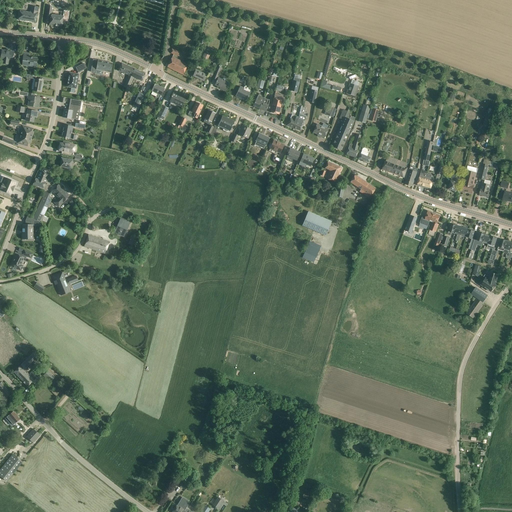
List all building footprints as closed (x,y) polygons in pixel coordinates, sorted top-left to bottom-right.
[(18,20),(35,23),(38,7),(31,6),(30,13),(20,11),(18,20)] [(55,26),(57,14),(55,14),(55,15),(51,15),(52,6),(48,6),(46,23),(49,23),(49,25),(55,26)] [(57,14),(55,26),(62,27),(62,25),(67,25),(68,22),(69,11),(64,11),(63,14),(59,13),(59,15),(57,14)] [(13,60),(13,56),(14,53),(7,52),(7,51),(2,50),(1,58),(4,59),(3,64),(8,64),(8,59),(13,60)] [(207,61),(210,55),(205,52),(202,58),(207,61)] [(37,63),(37,58),(32,57),(31,57),(31,58),(29,58),(29,54),(24,53),(22,65),(33,67),(33,63),(37,63)] [(183,75),(188,65),(172,57),(167,67),(183,75)] [(112,63),(93,60),(91,72),(96,73),(96,71),(98,71),(98,70),(103,71),(103,72),(105,73),(106,71),(111,72),(112,63)] [(88,66),(86,62),(78,66),(75,68),(77,71),(77,72),(85,68),(84,67),(88,66)] [(128,75),(132,68),(122,63),(119,71),(128,75)] [(145,74),(132,68),(128,75),(131,76),(126,88),(129,89),(134,78),(142,81),(145,74)] [(196,70),(195,71),(193,76),(204,81),(207,75),(196,70)] [(279,78),(280,72),(274,71),(273,76),(270,75),(269,82),(272,83),(273,76),(279,78)] [(69,73),(67,87),(71,88),(75,88),(76,88),(78,75),(69,73)] [(262,77),(260,77),(257,87),(262,89),(266,75),(263,74),(262,77)] [(229,82),(226,81),(226,80),(226,79),(225,79),(225,78),(224,78),(223,78),(222,78),(222,79),(218,77),(216,82),(215,85),(222,88),(221,89),(225,91),(229,82)] [(293,81),(291,90),(297,92),(298,85),(300,79),(294,78),(293,81)] [(42,80),(37,79),(35,79),(33,79),(31,89),(33,90),(33,91),(41,92),(42,87),(41,87),(42,80)] [(329,89),(330,81),(322,80),(321,88),(329,89)] [(155,84),(153,89),(151,91),(152,92),(151,95),(160,99),(161,96),(164,89),(155,84)] [(356,86),(351,84),(347,94),(353,96),(356,86)] [(240,87),(238,91),(236,96),(240,98),(241,97),(247,100),(250,93),(243,90),(244,88),(240,87)] [(317,92),(311,90),(308,102),(315,103),(317,92)] [(34,94),(19,91),(19,95),(27,96),(27,99),(28,99),(27,106),(37,107),(38,101),(39,101),(40,98),(33,97),(34,94)] [(139,92),(133,106),(138,108),(144,94),(139,92)] [(173,93),(171,97),(172,97),(170,101),(182,107),(185,100),(177,96),(178,95),(173,93)] [(275,94),(271,108),(270,113),(279,115),(282,100),(283,96),(275,94)] [(253,106),(259,109),(262,103),(264,99),(258,96),(256,100),(253,106)] [(262,103),(259,109),(265,111),(268,105),(269,101),(266,100),(264,99),(262,103)] [(65,110),(63,117),(75,119),(77,109),(80,110),(81,101),(72,100),(70,111),(68,110),(65,110)] [(196,103),(194,107),(192,111),(190,110),(188,114),(197,118),(201,111),(200,110),(202,106),(196,103)] [(163,120),(167,107),(161,105),(157,118),(163,120)] [(370,107),(363,105),(358,121),(365,123),(370,107)] [(28,108),(17,106),(16,112),(23,113),(24,113),(27,113),(25,121),(33,122),(34,116),(37,116),(38,112),(28,110),(28,108)] [(327,106),(324,114),(333,117),(336,109),(327,106)] [(495,111),(493,111),(494,110),(488,108),(483,131),(478,130),(477,135),(488,138),(495,111)] [(215,113),(208,110),(204,119),(205,119),(203,122),(206,123),(210,125),(211,122),(215,113)] [(335,138),(332,146),(341,150),(348,134),(350,129),(351,126),(351,127),(353,122),(350,120),(350,121),(348,120),(348,119),(344,118),(347,112),(343,110),(339,118),(343,120),(342,123),(343,123),(341,126),(341,125),(339,130),(337,135),(336,134),(334,137),(335,138)] [(369,119),(369,120),(375,122),(378,114),(371,112),(371,115),(369,119)] [(295,116),(295,115),(292,114),(290,118),(287,125),(294,128),(295,126),(299,117),(295,116)] [(222,116),(220,121),(218,126),(230,132),(233,125),(232,125),(234,122),(227,119),(222,116)] [(299,117),(295,126),(294,128),(300,131),(303,124),(301,123),(302,119),(299,117)] [(64,124),(63,125),(62,133),(61,132),(61,137),(77,140),(78,135),(72,134),(73,126),(64,124)] [(317,124),(315,128),(313,132),(320,136),(320,137),(324,139),(328,129),(317,124)] [(22,131),(21,135),(32,138),(33,132),(31,131),(32,128),(22,125),(20,131),(22,131)] [(210,125),(207,132),(210,134),(211,133),(214,135),(217,129),(213,128),(214,127),(210,125)] [(242,126),(240,130),(238,134),(247,139),(251,130),(242,126)] [(256,141),(255,142),(265,147),(265,145),(266,145),(267,143),(269,138),(259,134),(257,138),(256,141)] [(357,151),(362,136),(356,134),(353,145),(349,144),(346,154),(355,158),(358,151),(357,151)] [(32,138),(21,135),(20,138),(18,138),(17,143),(27,146),(28,143),(30,144),(32,138)] [(388,136),(385,146),(392,148),(395,138),(388,136)] [(272,143),(271,146),(270,148),(280,153),(284,145),(279,143),(279,144),(273,141),(272,143)] [(428,141),(425,154),(424,160),(429,161),(430,155),(433,142),(428,141)] [(63,143),(60,143),(60,147),(59,147),(58,149),(59,149),(59,150),(62,151),(61,154),(72,156),(72,152),(73,152),(74,150),(75,148),(74,146),(74,145),(69,145),(70,143),(63,142),(63,143)] [(363,147),(360,154),(358,158),(368,163),(370,158),(367,157),(369,150),(363,147)] [(300,153),(290,148),(287,156),(296,160),(300,153)] [(303,154),(301,159),(300,163),(310,167),(313,160),(307,157),(308,156),(303,154)] [(61,158),(60,167),(65,168),(64,169),(69,169),(69,168),(71,169),(73,160),(61,158)] [(386,160),(384,165),(382,169),(404,177),(407,168),(386,160)] [(328,162),(326,167),(325,168),(330,170),(326,179),(335,182),(341,168),(328,162)] [(488,165),(483,164),(479,179),(484,180),(488,165)] [(414,167),(410,166),(410,169),(405,184),(412,186),(417,172),(413,170),(414,167)] [(468,166),(466,171),(463,185),(462,185),(460,192),(463,192),(463,191),(472,193),(474,186),(473,186),(478,168),(477,168),(477,169),(468,166)] [(40,171),(38,176),(36,179),(35,178),(33,184),(43,189),(49,175),(40,171)] [(417,185),(425,188),(426,184),(424,183),(425,179),(425,180),(427,173),(421,172),(417,185)] [(432,175),(427,173),(425,180),(425,179),(424,183),(426,184),(425,188),(430,190),(434,179),(431,178),(432,175)] [(457,175),(450,173),(449,178),(451,178),(449,189),(456,191),(459,180),(456,179),(457,175)] [(355,175),(352,179),(350,182),(371,196),(375,189),(355,175)] [(1,183),(0,184),(0,188),(2,190),(10,194),(12,191),(13,191),(15,186),(14,186),(16,183),(10,180),(7,179),(5,185),(1,183)] [(491,185),(482,183),(479,195),(488,197),(491,185)] [(58,185),(55,188),(52,191),(58,198),(54,202),(58,207),(66,199),(69,196),(58,185)] [(338,187),(336,197),(342,198),(344,189),(338,187)] [(49,194),(45,192),(33,218),(41,222),(51,201),(49,194)] [(511,193),(505,192),(504,196),(503,201),(507,201),(511,201),(511,193)] [(431,221),(434,213),(428,211),(425,219),(424,222),(429,223),(430,221),(431,221)] [(325,236),(331,222),(308,212),(302,226),(325,236)] [(440,216),(434,213),(431,221),(432,222),(429,230),(436,232),(439,224),(437,224),(440,216)] [(32,224),(22,224),(22,239),(33,239),(33,226),(42,226),(41,222),(33,218),(27,216),(25,221),(32,221),(32,224)] [(409,221),(405,231),(411,233),(415,224),(409,221)] [(128,227),(119,222),(116,230),(125,234),(128,227)] [(451,232),(454,233),(457,225),(451,224),(450,227),(447,235),(450,236),(451,232)] [(460,235),(463,227),(457,225),(454,233),(458,235),(454,245),(457,246),(460,235)] [(466,237),(469,229),(463,227),(460,235),(466,237)] [(474,231),(469,229),(466,237),(472,239),(474,234),(473,234),(474,231)] [(481,246),(482,242),(485,234),(479,232),(478,236),(476,240),(475,239),(473,244),(471,250),(475,251),(477,245),(481,246)] [(439,233),(434,245),(438,246),(442,234),(439,233)] [(109,242),(93,236),(88,234),(84,247),(105,254),(109,242)] [(488,244),(491,236),(485,234),(482,242),(488,244)] [(496,238),(491,236),(488,244),(494,246),(496,241),(495,241),(496,238)] [(505,249),(507,241),(501,239),(500,243),(500,242),(498,247),(505,249)] [(314,262),(319,245),(307,241),(302,258),(314,262)] [(11,266),(21,271),(23,266),(20,265),(25,255),(31,258),(33,254),(24,250),(21,256),(17,254),(13,261),(11,266)] [(472,275),(478,276),(481,266),(475,264),(472,275)] [(62,272),(53,276),(55,281),(54,281),(56,285),(57,284),(58,287),(60,293),(69,289),(64,278),(62,272)] [(498,274),(491,272),(490,276),(485,274),(483,277),(486,278),(481,285),(491,291),(496,285),(495,284),(498,274)] [(488,296),(484,293),(476,287),(471,294),(483,302),(488,296)] [(483,303),(479,300),(477,299),(467,313),(473,318),(483,303)] [(21,365),(24,369),(38,356),(35,352),(21,365)] [(22,381),(28,375),(19,366),(14,372),(22,381)] [(55,377),(48,370),(44,375),(51,382),(55,377)] [(30,377),(28,375),(22,381),(28,386),(33,381),(33,380),(34,379),(32,376),(30,377)] [(1,382),(0,383),(0,394),(4,399),(11,393),(1,382)] [(9,416),(5,418),(12,426),(15,423),(20,419),(13,412),(9,416)] [(40,435),(34,429),(26,437),(33,443),(40,435)] [(23,463),(13,454),(0,470),(0,475),(8,482),(23,463)] [(186,471),(177,484),(184,489),(193,476),(186,471)] [(223,500),(218,497),(213,505),(217,508),(223,500)] [(189,504),(181,499),(178,504),(178,503),(171,511),(191,511),(189,511),(186,509),(189,504)]
